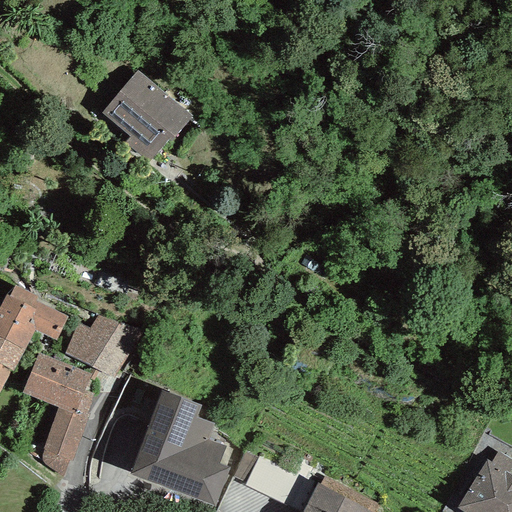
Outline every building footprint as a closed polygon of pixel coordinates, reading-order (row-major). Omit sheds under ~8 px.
[(137,71),(101,113),(129,137),(124,144),(147,163),(168,140),(170,142),(191,116),(137,71)] [(35,331),(56,340),(67,316),(35,301),(38,297),(15,285),(9,297),(6,295),(3,301),(0,306),(0,338),(23,351),(35,331)] [(113,377),(137,331),(97,316),(89,327),(77,323),(64,354),(113,377)] [(0,390),(10,370),(12,372),(23,351),(0,338),(0,390)] [(22,393),(57,407),(87,420),(89,415),(86,413),(93,394),(84,391),(90,375),(38,353),(22,393)] [(201,406),(161,391),(129,475),(215,506),(230,468),(218,464),(225,447),(207,440),(213,424),(196,418),(201,406)] [(72,462),(87,420),(57,407),(43,449),(42,454),(41,457),(42,461),(44,464),(47,466),(63,476),(69,460),(72,462)] [(246,481),(259,456),(245,448),(232,477),(246,481)] [(462,511),(511,511),(511,475),(508,473),(511,466),(511,460),(497,452),(491,463),(486,460),(457,508),(462,511)] [(244,485),(288,507),(302,478),(259,456),(246,481),(244,485)] [(320,485),(370,511),(374,511),(378,504),(324,476),(320,485)] [(370,511),(320,485),(317,483),(303,511),(370,511)]
